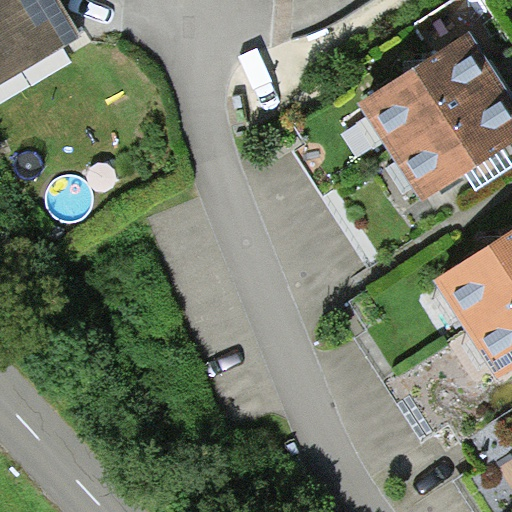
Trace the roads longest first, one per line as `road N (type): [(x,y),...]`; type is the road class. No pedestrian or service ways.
road 1 (residential): [(377,511),(309,418),(221,110),(207,0)]
road 2 (tertiary): [(0,391),(102,511)]
